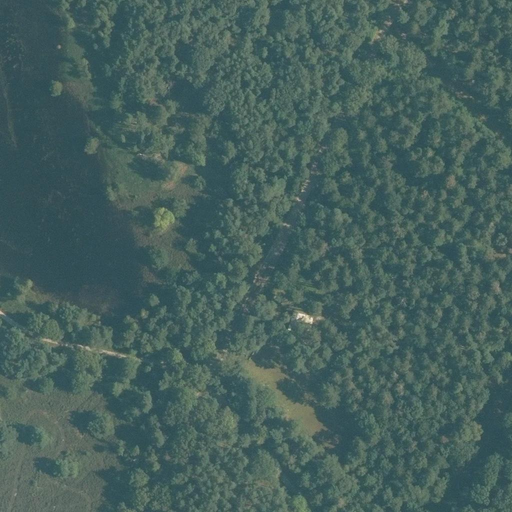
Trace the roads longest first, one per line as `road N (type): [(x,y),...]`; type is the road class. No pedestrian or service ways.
road 1 (track): [(212,376),(397,0)]
road 2 (track): [(382,30),(511,155)]
road 3 (track): [(212,376),(216,393),(309,511)]
road 4 (track): [(511,370),(436,511)]
road 5 (track): [(145,511),(212,376)]
